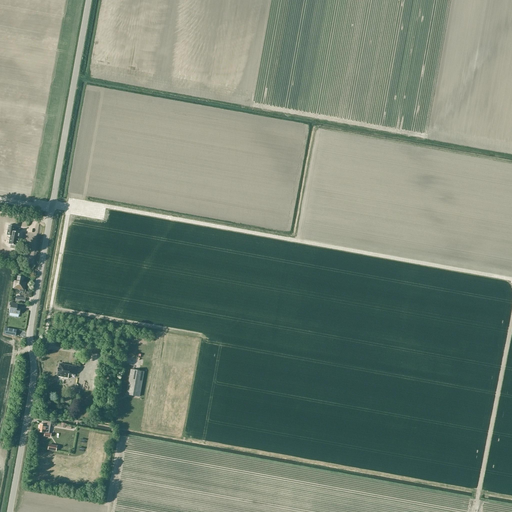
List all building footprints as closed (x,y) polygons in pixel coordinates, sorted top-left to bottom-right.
[(15,246),(18,246),(20,233),(15,232),(16,226),(9,225),(7,236),(10,236),(9,245),(10,245),(10,248),(15,249),(15,246)] [(24,290),(26,283),(23,282),(24,277),(18,276),(17,281),(14,281),(12,288),(24,290)] [(20,315),(21,309),(17,308),(18,304),(10,303),(9,309),(10,309),(9,313),(20,315)] [(16,336),(17,330),(6,328),(4,334),(16,336)] [(76,367),(59,364),(59,368),(58,368),(57,372),(58,372),(57,376),(68,378),(69,374),(75,375),(76,367)] [(139,397),(144,372),(130,369),(126,395),(139,397)] [(43,425),(40,424),(39,432),(45,433),(44,436),(50,437),(51,434),(49,434),(51,422),(44,421),(43,425)]
